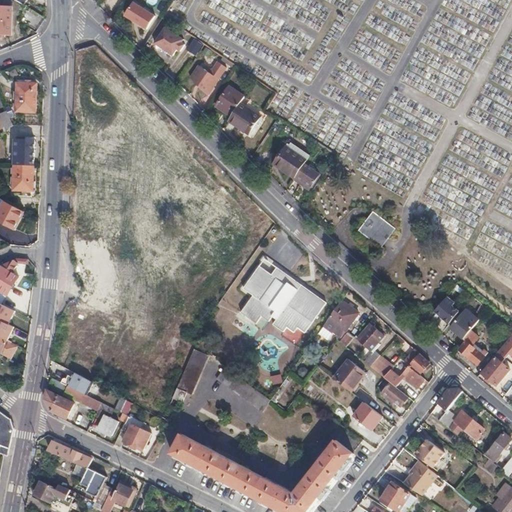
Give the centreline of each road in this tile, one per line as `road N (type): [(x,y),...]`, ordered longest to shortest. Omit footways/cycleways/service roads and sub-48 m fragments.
road 1 (residential): [(452,369),(96,30),(61,16)]
road 2 (unknown): [(382,462),(331,433),(294,471),(284,471),(183,423),(158,477)]
road 3 (residential): [(29,416),(230,511)]
road 4 (tertiary): [(51,255),(59,48)]
road 5 (residential): [(452,369),(344,511)]
road 6 (tertiary): [(29,416),(51,255)]
